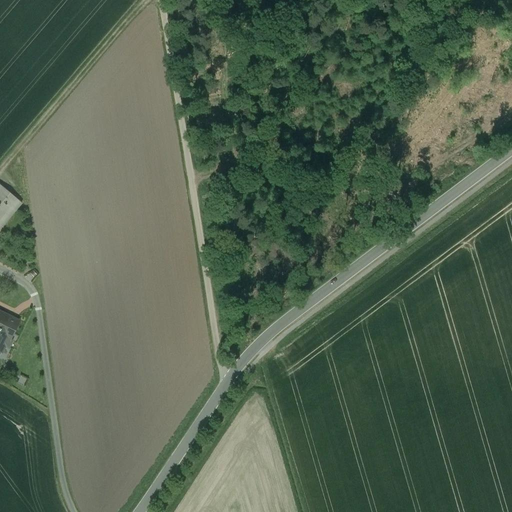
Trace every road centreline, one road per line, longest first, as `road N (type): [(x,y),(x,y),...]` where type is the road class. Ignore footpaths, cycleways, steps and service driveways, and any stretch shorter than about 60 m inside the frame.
road 1 (unclassified): [(140,511),(254,349),(511,152)]
road 2 (track): [(161,0),(223,387)]
road 3 (track): [(148,0),(0,174)]
